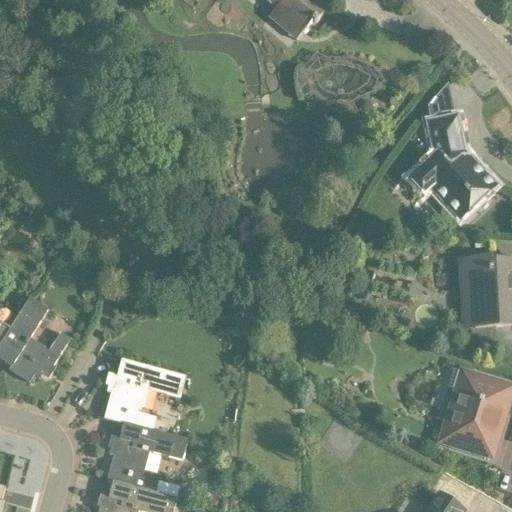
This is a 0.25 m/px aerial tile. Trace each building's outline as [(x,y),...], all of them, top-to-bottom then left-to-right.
[(259,0),(301,35),(311,23),(314,24),(316,23),(329,8),(319,0),(259,0)] [(463,154),(449,88),(427,113),(436,157),(410,181),(423,196),(435,185),(446,197),(441,202),(459,221),(495,188),(463,154)] [(177,169),(192,150),(176,136),(161,155),(177,169)] [(511,327),(511,263),(491,265),(491,261),(470,262),(474,330),(511,327)] [(35,375),(44,382),(70,342),(60,335),(48,354),(30,342),(48,313),(30,300),(10,331),(0,346),(0,362),(11,369),(9,372),(28,385),(35,375)] [(0,346),(10,331),(0,324),(0,346)] [(123,425),(152,433),(155,420),(139,416),(145,393),(179,401),(185,377),(122,360),(117,378),(114,377),(111,388),(108,387),(107,393),(111,394),(104,421),(123,426),(123,425)] [(509,389),(468,376),(454,425),(446,423),(439,445),(491,461),(501,427),(495,425),(498,415),(500,416),(509,389)] [(113,458),(107,483),(155,496),(155,495),(158,482),(142,478),(148,455),(182,464),(187,442),(152,433),(123,425),(123,426),(119,441),(116,440),(113,451),(111,450),(109,456),(113,458)] [(155,496),(107,483),(106,483),(112,485),(108,500),(105,499),(103,510),(100,510),(99,511),(173,511),(176,501),(155,495),(155,496)] [(459,511),(439,497),(428,511),(459,511)]
